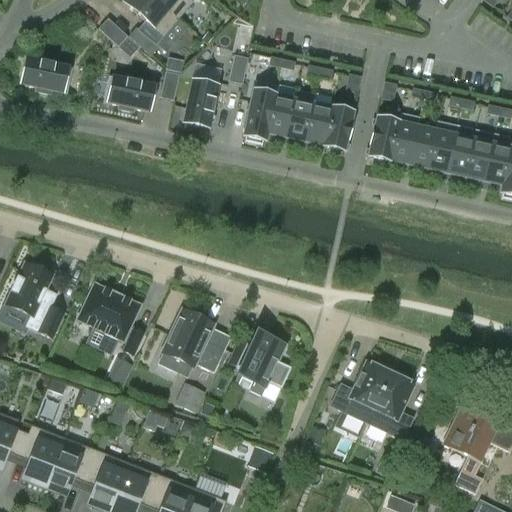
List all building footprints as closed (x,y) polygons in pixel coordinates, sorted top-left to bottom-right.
[(177,21),(151,0),(127,0),(123,5),(144,23),(136,32),(155,48),(177,21)] [(151,0),(177,21),(191,4),(194,0),(151,0)] [(497,3),(493,0),(483,0),(482,2),(492,10),(497,3)] [(97,31),(117,49),(127,39),(107,20),(97,31)] [(233,57),(227,84),(241,87),(247,60),(233,57)] [(280,70),(282,62),(270,59),(268,68),(280,70)] [(35,90),(38,94),(46,96),(49,93),(66,97),(71,70),(29,61),(29,64),(25,63),(20,85),(24,85),(24,88),(35,90)] [(282,62),(280,70),(292,73),(294,64),(282,62)] [(317,79),(319,70),(307,67),(305,76),(317,79)] [(319,70),(317,79),(330,81),(332,73),(319,70)] [(173,103),(178,77),(165,74),(159,100),(173,103)] [(346,85),(358,87),(360,79),(348,76),(346,85)] [(150,87),(108,78),(102,105),(118,108),(121,112),(129,114),(132,111),(144,113),(144,111),(148,112),(153,90),(149,89),(150,87)] [(218,85),(191,79),(182,121),(185,122),(184,125),(206,130),(207,126),(209,127),(218,85)] [(276,88),(254,83),(242,138),(265,143),(266,136),(265,136),(276,88)] [(383,84),(381,93),(394,95),(396,87),(383,84)] [(358,87),(346,85),(344,93),(356,96),(358,87)] [(265,136),(266,136),(284,140),(295,92),(294,92),(292,101),(275,97),(277,88),(276,88),(265,136)] [(422,102),(424,93),(412,90),(410,99),(422,102)] [(295,92),(284,140),(303,145),(314,96),(295,92)] [(392,104),(394,95),(381,93),(379,101),(392,104)] [(424,93),(422,102),(434,104),(436,96),(424,93)] [(322,149),(326,129),(330,110),(312,106),(314,96),(303,145),(322,149)] [(460,110),(461,101),(449,99),(447,107),(460,110)] [(461,101),(460,110),(472,113),(474,104),(461,101)] [(498,118),(499,110),(487,107),(485,116),(498,118)] [(326,129),(348,134),(350,125),(352,114),(330,110),(326,129)] [(499,110),(498,118),(510,121),(511,112),(499,110)] [(371,139),(393,144),(400,115),(398,115),(396,124),(375,120),(373,130),(371,139)] [(393,144),(389,164),(408,168),(418,119),(400,115),(393,144)] [(408,168),(426,172),(437,123),(436,123),(434,133),(417,129),(419,120),(418,119),(408,168)] [(456,128),(437,123),(426,172),(445,176),(456,128)] [(445,176),(464,180),(474,132),(456,128),(445,176)] [(326,129),(322,149),(344,154),(346,143),(348,134),(326,129)] [(464,180),(482,184),(493,136),(474,132),(464,180)] [(482,184),(500,188),(501,188),(511,140),(493,136),(482,184)] [(367,159),(389,164),(393,144),(371,139),(369,148),(367,159)] [(511,140),(501,188),(500,188),(499,195),(511,198),(511,140)] [(44,293),(51,278),(24,265),(17,280),(16,280),(10,293),(11,294),(4,307),(30,319),(26,327),(38,333),(50,309),(55,298),(44,293)] [(93,286),(76,322),(122,344),(123,342),(126,343),(122,352),(133,357),(143,336),(132,331),(132,332),(129,331),(139,308),(93,286)] [(50,309),(38,333),(53,340),(64,315),(50,309)] [(205,343),(213,327),(181,312),(161,355),(162,355),(157,366),(177,375),(181,364),(193,370),(194,367),(213,375),(224,352),(205,343)] [(283,348),(256,336),(249,350),(237,345),(228,366),(240,371),(237,377),(255,385),(256,384),(258,385),(260,381),(281,390),(290,370),(276,363),(283,348)] [(366,426),(391,371),(378,365),(376,369),(366,364),(352,393),(340,387),(329,408),(366,426)] [(391,371),(366,426),(401,442),(412,421),(399,415),(413,387),(402,382),(404,377),(391,371)] [(198,413),(204,391),(182,385),(176,408),(198,413)] [(474,478),(480,466),(489,445),(509,454),(511,447),(511,428),(499,422),(498,426),(462,409),(443,449),(466,459),(453,486),(462,491),(462,490),(474,495),(481,481),(474,478)] [(0,415),(0,469),(6,454),(18,459),(27,435),(15,431),(18,423),(0,415)] [(27,435),(18,459),(29,463),(22,482),(32,485),(32,486),(33,487),(33,486),(37,487),(37,488),(38,489),(38,488),(42,489),(42,490),(43,491),(62,440),(30,427),(27,435)] [(62,440),(43,491),(44,490),(48,492),(47,492),(49,493),(49,492),(53,494),(54,495),(54,494),(64,498),(71,480),(83,484),(95,452),(62,440)] [(313,446),(302,442),(298,454),(310,457),(313,446)] [(95,452),(83,484),(94,489),(87,507),(97,511),(98,511),(100,511),(109,511),(128,465),(95,452)] [(128,465),(109,511),(133,511),(136,505),(148,510),(160,478),(128,465)] [(160,478),(148,510),(153,511),(184,511),(193,490),(160,478)] [(193,490),(184,511),(221,511),(225,503),(193,490)] [(436,509),(445,511),(447,511),(450,503),(439,499),(436,509)]
